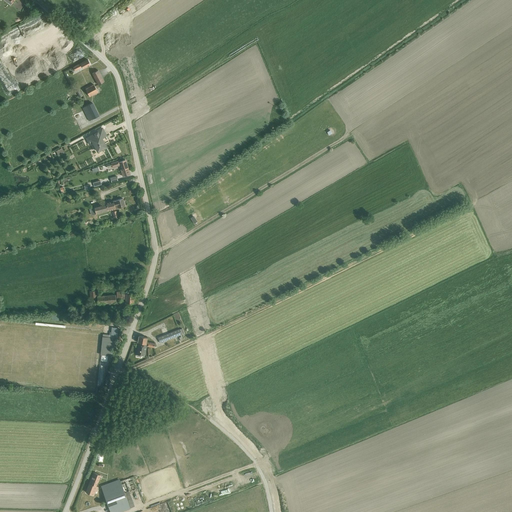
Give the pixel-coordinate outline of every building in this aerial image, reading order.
[(74,68),(72,69),(73,71),(83,67),(83,68),(91,64),(88,59),(73,67),(74,68)] [(98,70),(92,73),(98,84),(104,81),(98,70)] [(93,84),(85,88),(90,96),(98,92),(93,84)] [(93,102),(82,108),(89,121),(99,115),(93,102)] [(140,118),(143,126),(149,124),(146,116),(140,118)] [(102,129),(85,137),(89,145),(93,143),(97,151),(106,146),(104,141),(103,142),(101,139),(106,136),(102,129)] [(119,160),(106,164),(107,168),(112,166),(113,167),(118,165),(119,166),(121,166),(122,169),(121,169),(123,176),(130,173),(126,160),(120,161),(119,160)] [(94,206),(89,207),(91,215),(96,213),(96,214),(125,206),(123,198),(94,205),(94,206)] [(98,221),(96,214),(84,217),(86,224),(98,221)] [(97,290),(89,291),(91,303),(98,303),(98,304),(116,302),(115,294),(97,296),(97,290)] [(122,291),(117,291),(117,298),(122,298),(126,299),(125,303),(134,303),(134,294),(122,293),(122,291)] [(114,308),(106,308),(106,315),(109,315),(109,317),(112,317),(112,315),(114,315),(114,308)] [(111,337),(102,336),(100,354),(112,356),(113,343),(116,343),(116,341),(114,341),(114,339),(117,339),(119,327),(115,327),(112,327),(111,334),(111,337)] [(182,333),(180,329),(179,328),(158,337),(160,343),(182,334),(182,333)] [(141,345),(146,346),(154,347),(155,343),(147,341),(148,337),(139,335),(138,342),(141,342),(141,345)] [(146,346),(141,345),(139,344),(138,345),(137,354),(144,355),(146,346)] [(141,483),(146,482),(149,492),(152,491),(147,478),(153,476),(151,470),(147,471),(138,475),(141,483)] [(93,471),(86,492),(94,495),(95,491),(96,491),(98,486),(96,486),(101,475),(93,471)] [(110,482),(101,485),(110,511),(119,511),(131,508),(130,507),(135,505),(125,479),(116,482),(115,479),(110,481),(110,482)] [(172,511),(191,505),(189,499),(194,497),(193,494),(171,501),(172,505),(170,506),(172,511)]
